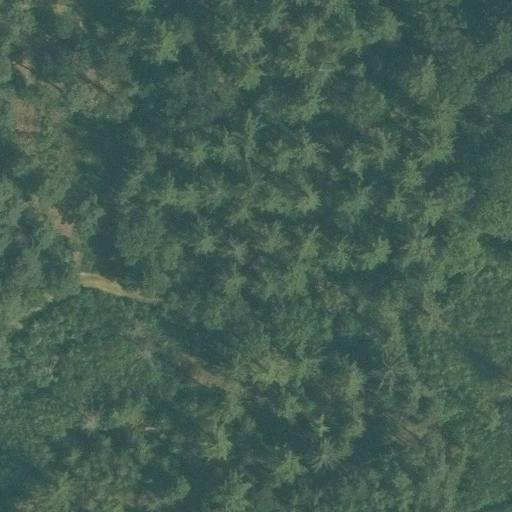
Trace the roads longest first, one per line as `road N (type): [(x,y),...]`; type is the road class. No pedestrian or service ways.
road 1 (track): [(511,191),(439,276),(358,335),(268,337),(98,294),(53,305),(0,347)]
road 2 (track): [(511,148),(402,0)]
